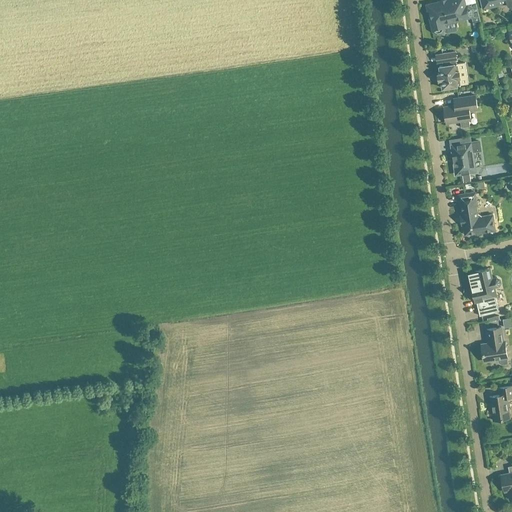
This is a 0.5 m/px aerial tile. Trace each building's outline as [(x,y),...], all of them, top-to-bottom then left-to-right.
[(472,3),(469,7),(468,6),(465,6),(463,0),(449,0),(447,1),(446,0),(439,0),(440,2),(428,5),(434,30),(437,33),(442,32),(443,30),(447,32),(456,30),(458,28),(457,23),(459,18),(470,16),(472,24),(480,23),(475,2),(472,3)] [(468,83),(465,62),(456,63),(456,59),(457,59),(455,51),(436,54),(438,62),(443,61),(444,65),(439,66),(440,73),(438,74),(439,81),(442,80),(443,88),(458,85),(461,85),(460,84),(468,83)] [(502,67),(495,69),(496,77),(503,75),(502,67)] [(470,126),(468,111),(477,109),(475,95),(458,97),(459,105),(446,107),(448,122),(460,121),(461,127),(470,126)] [(476,171),(473,152),(482,151),(480,141),(451,145),(456,174),(476,171)] [(496,230),(493,214),(482,216),(478,213),(477,205),(475,192),(458,194),(460,208),(461,208),(462,215),(460,215),(462,225),(463,224),(464,231),(469,234),(496,230)] [(496,296),(494,288),(499,286),(501,283),(500,279),(497,276),(492,277),(489,267),(476,271),(476,272),(470,274),(473,287),(472,287),(475,301),(476,300),(480,315),(499,311),(495,296),(496,296)] [(507,358),(505,340),(503,340),(501,327),(487,329),(489,343),(481,344),(483,354),(484,354),(485,361),(498,359),(499,361),(501,363),(507,362),(507,358)] [(510,417),(507,397),(511,396),(511,385),(499,387),(500,394),(489,396),(493,420),(510,417)] [(511,465),(511,472),(501,475),(504,491),(508,490),(510,500),(511,499),(511,465)]
